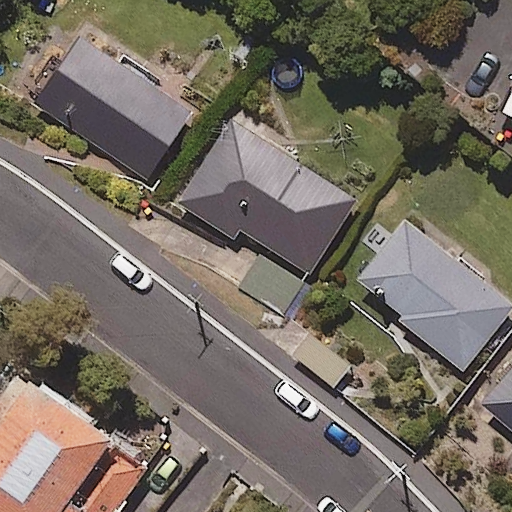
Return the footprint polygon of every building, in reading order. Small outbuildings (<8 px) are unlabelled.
[(196,110),(86,37),(40,107),(151,179),(196,110)] [(361,201),(237,117),(180,203),(235,240),(243,227),(313,274),(361,201)] [(511,314),(511,299),(410,217),(358,283),(467,370),(511,314)] [(306,282),(265,255),(244,288),(284,315),(306,282)] [(0,511),(100,511),(81,499),(124,435),(18,363),(0,390),(0,511)] [(511,368),(483,402),(511,427),(511,368)]
